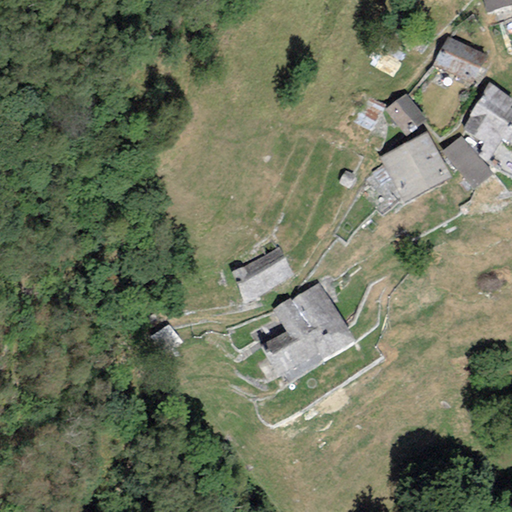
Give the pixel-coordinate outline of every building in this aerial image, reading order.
[(511,0),(484,0),(488,13),(511,5),(511,0)] [(486,55),(447,37),(433,65),(473,84),(486,55)] [(511,102),(511,99),(488,82),(482,91),(483,92),(467,115),(470,117),(462,129),(484,144),(477,155),(485,160),(501,138),(511,122),(511,108),(509,107),(511,102)] [(426,120),(404,94),(384,110),(406,136),(426,120)] [(354,122),(370,131),(385,105),(369,95),(354,122)] [(511,122),(501,138),(511,144),(511,122)] [(426,132),(378,157),(402,202),(449,178),(426,132)] [(493,175),(461,137),(442,153),(474,191),(493,175)] [(511,176),(511,144),(501,138),(485,160),(511,178),(511,176)] [(278,248),(232,273),(244,302),(293,276),(278,248)] [(285,375),(290,383),(355,341),(318,283),(272,309),(287,332),(265,343),(268,349),(265,351),(281,377),(285,375)] [(168,324),(148,337),(161,358),(182,345),(168,324)]
